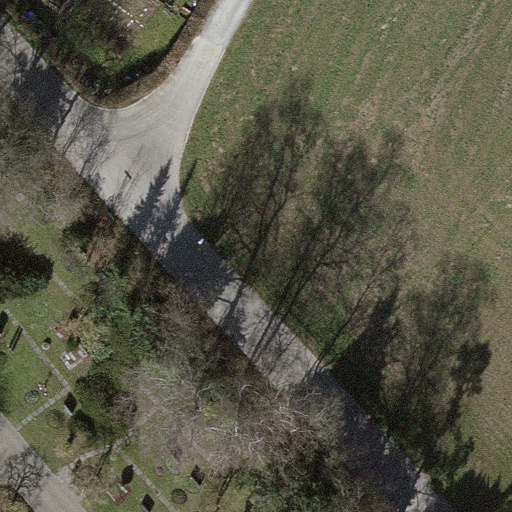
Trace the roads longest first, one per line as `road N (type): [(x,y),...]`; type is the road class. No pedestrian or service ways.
road 1 (unclassified): [(416,511),(0,58)]
road 2 (track): [(113,184),(236,0)]
